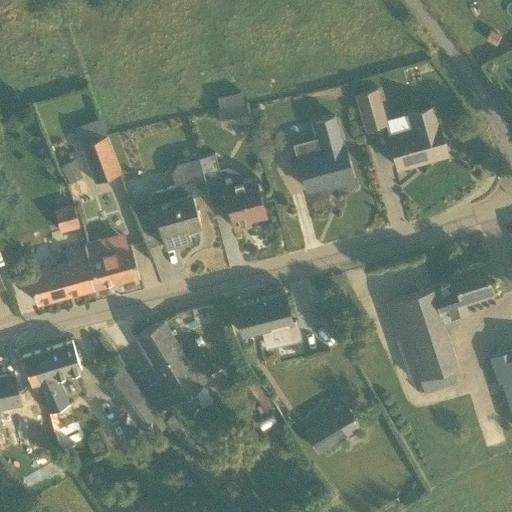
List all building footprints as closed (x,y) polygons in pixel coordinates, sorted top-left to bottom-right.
[(367,129),(388,123),(378,87),(357,93),(367,129)] [(232,124),(248,121),(244,104),(218,109),(220,120),(231,117),(232,124)] [(438,121),(433,105),(409,112),(413,128),(388,135),(397,167),(448,153),(439,121),(438,121)] [(343,144),(335,115),(314,121),(322,150),(298,157),(307,189),(338,181),(339,184),(354,179),(344,144),(343,144)] [(120,172),(106,134),(81,144),(94,181),(120,172)] [(206,182),(221,178),(219,168),(214,153),(199,157),(206,182)] [(75,160),(60,167),(67,183),(82,177),(75,160)] [(241,180),(223,185),(235,228),(241,226),(240,220),(265,214),(255,176),(241,180)] [(189,181),(149,192),(165,247),(191,240),(187,228),(201,224),(189,181)] [(80,226),(74,203),(52,209),(57,232),(80,226)] [(88,272),(92,287),(139,274),(131,245),(128,246),(103,253),(99,239),(84,243),(92,270),(88,272)] [(69,262),(28,273),(37,303),(92,287),(88,272),(92,270),(84,243),(66,248),(69,262)] [(423,309),(436,305),(443,321),(455,318),(450,302),(492,288),(483,261),(452,271),(455,278),(417,291),(423,309)] [(413,276),(367,290),(377,324),(423,310),(423,309),(417,291),(413,276)] [(296,319),(292,320),(285,291),(235,304),(243,333),(261,329),(265,348),(301,339),(296,319)] [(364,316),(340,328),(364,373),(388,361),(364,316)] [(186,359),(163,319),(136,335),(161,377),(145,386),(159,410),(200,386),(191,368),(203,361),(198,352),(186,359)] [(68,403),(56,376),(80,369),(72,340),(22,355),(30,384),(35,383),(49,412),(68,403)] [(494,378),(497,377),(511,421),(511,347),(511,345),(486,353),(494,378)] [(156,430),(165,424),(121,365),(104,377),(126,407),(127,407),(142,427),(149,421),(156,430)] [(0,426),(1,426),(0,420),(0,407),(21,403),(14,372),(0,375),(0,426)] [(320,452),(358,429),(343,406),(306,429),(320,452)] [(24,416),(31,443),(48,440),(38,413),(24,416)]
